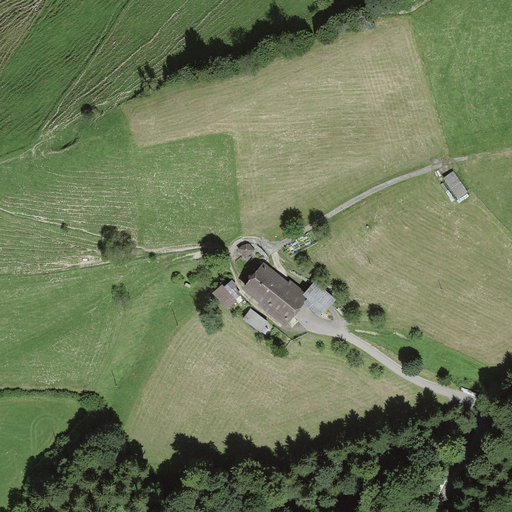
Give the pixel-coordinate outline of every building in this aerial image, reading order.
[(460,205),(471,197),(454,174),(443,181),(460,205)] [(247,260),(255,252),(249,246),(241,254),(247,260)] [(289,285),(265,265),(245,289),(285,323),(304,300),(317,311),(330,296),(316,285),(309,293),(293,279),(289,285)] [(227,314),(245,297),(232,282),(214,299),(227,314)] [(252,313),(243,324),(261,338),(270,327),(252,313)]
